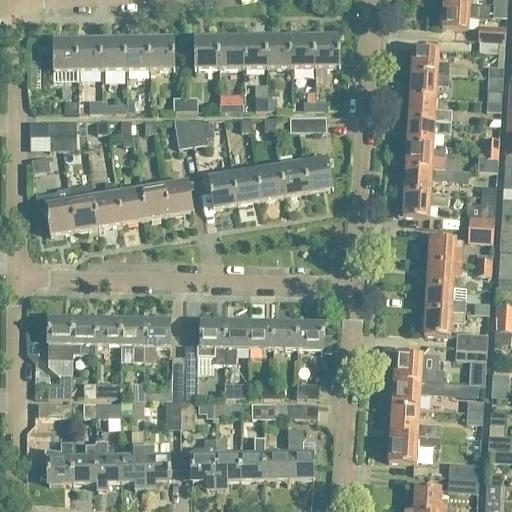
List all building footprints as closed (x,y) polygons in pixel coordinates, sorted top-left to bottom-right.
[(470,0),(443,0),(443,7),(470,8),(470,0)] [(507,10),(507,0),(498,0),(493,0),(493,9),(507,10)] [(506,20),(507,10),(493,9),(470,8),(443,7),(442,32),(468,33),(469,19),(492,21),(492,19),(506,20)] [(504,47),(505,32),(480,31),(479,45),(500,46),(504,47)] [(340,65),(340,39),(315,40),(316,71),(341,71),(340,65)] [(292,72),(291,40),(267,41),(268,72),(292,72)] [(316,71),(315,40),(291,40),(292,72),(316,71)] [(244,72),(243,41),(220,42),(220,73),(244,72)] [(268,72),(267,41),(243,41),(244,72),(268,72)] [(220,73),(220,42),(195,42),(195,73),(220,73)] [(151,74),(150,43),(126,44),(127,74),(151,74)] [(175,73),(175,43),(150,43),(151,74),(175,73)] [(103,75),(102,44),(78,45),(78,75),(103,75)] [(127,74),(126,44),(102,44),(103,75),(127,74)] [(78,75),(78,45),(53,45),(54,84),(79,84),(78,75)] [(499,58),(500,46),(479,45),(478,57),(499,58)] [(439,66),(439,53),(413,52),(411,76),(449,78),(449,67),(439,66)] [(503,82),(503,72),(489,71),(489,81),(503,82)] [(448,92),(449,79),(449,78),(411,76),(410,100),(437,102),(437,92),(448,92)] [(501,104),(502,95),(488,94),(487,104),(501,104)] [(243,116),(243,99),(221,99),(221,116),(243,116)] [(437,102),(410,100),(409,124),(450,126),(451,115),(436,114),(437,102)] [(267,115),(267,101),(256,102),(256,115),(267,115)] [(278,101),(267,101),(267,115),(278,115),(278,101)] [(186,116),(186,102),(174,102),(174,116),(186,116)] [(186,102),(187,116),(198,116),(198,102),(186,102)] [(501,115),(501,104),(487,104),(487,114),(501,115)] [(89,105),(89,118),(102,118),(101,105),(89,105)] [(327,114),(327,105),(315,106),(315,114),(327,114)] [(79,118),(78,106),(64,106),(65,118),(79,118)] [(315,106),(303,106),(303,114),(315,114),(315,106)] [(103,118),(127,118),(127,109),(103,109),(103,118)] [(326,136),(326,121),(299,122),(300,137),(326,136)] [(276,135),(275,122),(265,123),(265,135),(276,135)] [(300,137),(299,122),(290,122),(291,137),(300,137)] [(212,126),(204,127),(204,123),(189,124),(193,151),(208,148),(207,142),(214,141),(212,126)] [(252,136),(252,123),(241,123),(241,136),(252,136)] [(156,137),(155,124),(145,124),(145,137),(156,137)] [(193,151),(189,124),(174,124),(179,153),(193,151)] [(450,138),(450,126),(409,124),(407,148),(434,149),(434,137),(450,138)] [(108,138),(108,125),(97,125),(97,138),(108,138)] [(121,125),(121,138),(123,149),(133,149),(131,138),(132,138),(132,125),(121,125)] [(77,140),(76,126),(30,127),(30,141),(77,140)] [(77,155),(77,140),(30,141),(30,156),(77,155)] [(499,152),(499,143),(485,142),(484,152),(499,152)] [(444,174),(445,150),(434,150),(434,149),(407,148),(406,172),(444,174)] [(498,163),(499,152),(484,152),(484,162),(498,163)] [(333,192),(328,161),(304,165),(309,196),(333,192)] [(478,162),(477,176),(497,177),(498,163),(484,162),(478,162)] [(309,196),(304,165),(280,169),(285,200),(309,196)] [(285,200),(280,169),(256,173),(262,204),(285,200)] [(431,197),(432,185),(468,187),(469,176),(444,174),(406,172),(404,196),(431,197)] [(208,176),(214,212),(238,208),(233,177),(232,173),(208,176)] [(262,204),(256,173),(233,177),(238,208),(239,208),(262,204)] [(511,183),(505,183),(504,194),(503,218),(511,218),(511,183)] [(193,216),(188,184),(164,188),(169,220),(193,216)] [(93,200),(98,232),(122,228),(117,196),(116,196),(115,186),(104,188),(106,198),(93,200)] [(169,220),(164,188),(140,192),(146,224),(169,220)] [(75,236),(98,232),(93,200),(91,189),(67,192),(69,204),(75,236)] [(496,200),(496,190),(482,190),(482,199),(496,200)] [(75,236),(69,204),(67,192),(57,194),(58,196),(35,200),(38,214),(46,213),(50,240),(75,236)] [(146,224),(140,192),(117,196),(122,228),(146,224)] [(449,199),(431,198),(431,197),(404,196),(404,206),(399,205),(398,220),(403,220),(429,222),(430,210),(449,211),(449,199)] [(494,224),(495,210),(496,200),(482,199),(480,223),(470,222),(469,234),(493,235),(494,224)] [(511,232),(511,218),(503,218),(502,232),(511,232)] [(493,248),(493,235),(469,234),(469,246),(493,248)] [(462,269),(463,244),(430,242),(428,267),(462,269)] [(511,257),(500,257),(499,271),(498,282),(511,283),(511,257)] [(491,269),(492,260),(478,259),(477,269),(491,269)] [(460,292),(462,269),(428,267),(428,277),(424,278),(423,287),(427,288),(427,290),(453,292),(460,292)] [(491,279),(491,269),(477,269),(477,279),(491,279)] [(511,283),(498,282),(498,293),(511,293),(511,283)] [(452,304),(453,292),(427,290),(425,314),(465,317),(465,305),(452,304)] [(489,318),(489,308),(475,307),(475,317),(489,318)] [(450,340),(451,327),(464,328),(465,317),(425,314),(424,339),(450,340)] [(169,350),(170,324),(169,324),(170,319),(155,319),(155,324),(145,323),(144,366),(156,367),(157,350),(169,350)] [(73,322),(49,321),(48,364),(72,364),(73,358),(73,348),(73,322)] [(96,359),(97,349),(97,322),(73,322),(73,348),(73,358),(96,359)] [(121,349),(121,323),(97,322),(97,349),(121,349)] [(144,366),(145,323),(121,323),(121,349),(134,350),(134,366),(144,366)] [(227,325),(202,325),(201,352),(198,351),(197,362),(214,362),(213,369),(226,369),(227,325)] [(250,352),(251,325),(227,325),(226,369),(237,369),(238,352),(239,352),(250,352)] [(274,352),(275,326),(251,325),(250,352),(251,352),(274,352)] [(511,337),(511,326),(496,325),(495,336),(511,337)] [(275,326),(274,352),(298,353),(299,326),(275,326)] [(299,326),(298,353),(322,353),(322,355),(331,355),(332,339),(323,338),(323,326),(299,326)] [(510,348),(511,337),(495,336),(495,347),(510,348)] [(487,352),(487,339),(457,337),(457,350),(487,352)] [(486,365),(487,352),(457,350),(456,363),(486,365)] [(395,356),(394,384),(421,385),(444,387),(444,376),(422,374),(423,358),(395,356)] [(197,367),(185,367),(185,373),(185,405),(195,405),(197,405),(197,378),(197,367)] [(185,405),(185,373),(172,373),(172,396),(145,396),(144,405),(166,405),(180,405),(185,405)] [(319,377),(319,385),(331,385),(331,373),(324,373),(319,377)] [(71,403),(71,379),(60,379),(60,388),(48,388),(48,403),(71,403)] [(508,391),(508,380),(493,379),(492,390),(508,391)] [(421,385),(394,384),(392,411),(420,412),(421,398),(443,400),(444,387),(421,385)] [(237,402),(237,387),(225,387),(225,402),(237,402)] [(273,402),(273,387),(262,387),(262,402),(273,402)] [(285,402),(285,387),(273,387),(273,402),(285,402)] [(319,389),(308,388),(297,387),(296,402),(318,404),(319,389)] [(97,403),(97,388),(85,388),(85,403),(97,403)] [(109,403),(109,388),(97,388),(97,403),(109,403)] [(145,396),(145,388),(132,388),(132,406),(144,405),(145,396)] [(459,390),(458,403),(477,405),(478,392),(459,390)] [(507,402),(508,391),(492,390),(492,401),(507,402)] [(132,423),(144,423),(144,405),(132,406),(132,423)] [(180,433),(180,405),(166,405),(166,433),(180,433)] [(195,433),(195,405),(185,405),(180,405),(180,433),(195,433)] [(483,417),(484,406),(468,405),(468,416),(483,417)] [(264,423),(264,408),(252,408),(252,423),(264,423)] [(276,423),(276,408),(264,408),(264,423),(276,423)] [(317,424),(318,409),(306,408),(306,409),(288,408),(287,422),(317,424)] [(72,422),(72,409),(38,409),(38,422),(72,422)] [(95,423),(96,409),(84,409),(84,423),(95,423)] [(108,423),(108,409),(96,409),(95,423),(108,423)] [(228,423),(228,409),(215,409),(215,423),(228,423)] [(392,411),(391,438),(440,440),(441,428),(419,427),(420,412),(392,411)] [(482,428),(483,417),(468,416),(467,427),(482,428)] [(505,428),(506,417),(491,417),(490,428),(505,428)] [(313,457),(303,457),(302,433),(287,433),(288,457),(289,484),(313,484),(313,457)] [(440,454),(440,440),(391,438),(389,465),(417,467),(418,453),(440,454)] [(510,456),(511,441),(489,440),(489,454),(510,456)] [(254,458),(240,458),(240,485),(264,484),(265,458),(265,442),(254,443),(254,458)] [(216,493),(215,443),(204,443),(204,451),(192,452),(193,459),(191,459),(192,486),(206,485),(206,494),(216,493)] [(240,485),(240,458),(226,458),(226,443),(215,443),(216,493),(227,493),(226,485),(240,485)] [(121,487),(120,460),(107,460),(107,446),(96,446),(96,449),(97,488),(97,494),(107,494),(107,487),(121,487)] [(73,488),(72,461),(72,447),(60,447),(61,456),(46,453),(45,453),(40,483),(48,484),(48,488),(73,488)] [(133,460),(120,460),(121,487),(133,487),(133,493),(145,493),(144,447),(133,447),(133,460)] [(153,447),(144,447),(145,493),(154,493),(154,486),(169,486),(169,478),(171,478),(171,474),(169,474),(168,459),(154,460),(153,447)] [(465,447),(464,462),(480,462),(481,448),(465,447)] [(73,488),(97,488),(96,449),(85,449),(86,461),(72,461),(73,488)] [(510,467),(510,456),(489,454),(488,466),(510,467)] [(288,457),(265,458),(264,484),(289,484),(288,457)] [(479,482),(480,469),(450,467),(449,481),(479,482)] [(500,490),(501,480),(487,479),(486,489),(500,490)] [(478,497),(479,482),(449,481),(448,495),(478,497)] [(498,511),(500,490),(486,489),(484,511),(498,511)] [(440,506),(441,493),(415,491),(413,511),(456,511),(456,507),(440,506)] [(501,507),(511,507),(511,493),(502,493),(501,507)]
